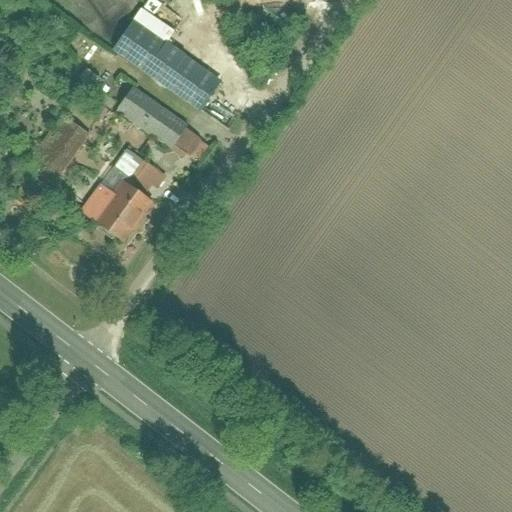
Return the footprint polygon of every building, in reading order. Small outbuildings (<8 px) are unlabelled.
[(291,0),(260,0),(281,15),(291,0)] [(209,79),(130,19),(106,51),(185,111),(209,79)] [(176,125),(125,86),(107,109),(158,148),(176,125)] [(81,134),(57,115),(8,178),(32,197),(81,134)] [(177,135),(167,153),(189,165),(199,147),(177,135)] [(140,205),(117,186),(88,221),(110,240),(140,205)]
